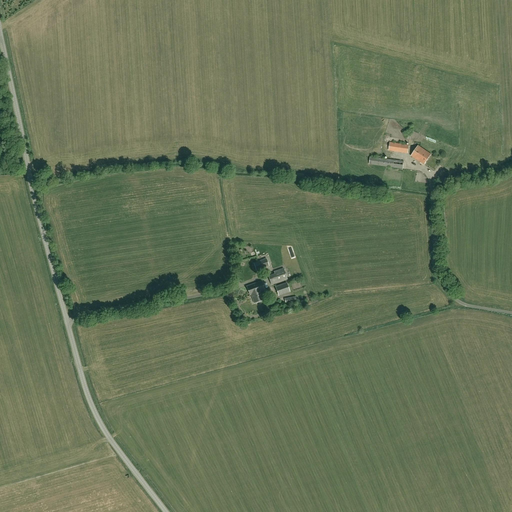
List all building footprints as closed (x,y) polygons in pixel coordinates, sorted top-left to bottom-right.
[(408,153),(409,145),(390,142),(389,150),(408,153)] [(424,165),(431,154),(418,145),(411,156),(424,165)] [(403,169),(404,161),(370,157),(369,164),(403,169)] [(266,259),(257,262),(259,269),(269,265),(266,259)] [(275,273),(268,276),(271,285),(287,279),(284,269),(274,272),(275,273)] [(254,303),(258,302),(259,303),(262,302),(262,301),(262,300),(263,300),(260,291),(265,290),(262,281),(247,286),(250,295),(251,294),(254,303)] [(279,295),(290,291),(287,283),(275,287),(279,295)]
